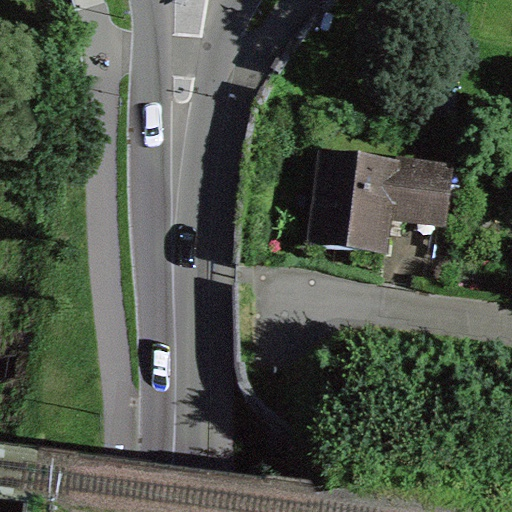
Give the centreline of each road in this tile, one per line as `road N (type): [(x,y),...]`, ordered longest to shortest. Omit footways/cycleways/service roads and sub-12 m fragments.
road 1 (primary): [(167,511),(174,192)]
road 2 (primary): [(174,192),(235,0)]
road 3 (primary): [(149,0),(153,96),(174,192)]
